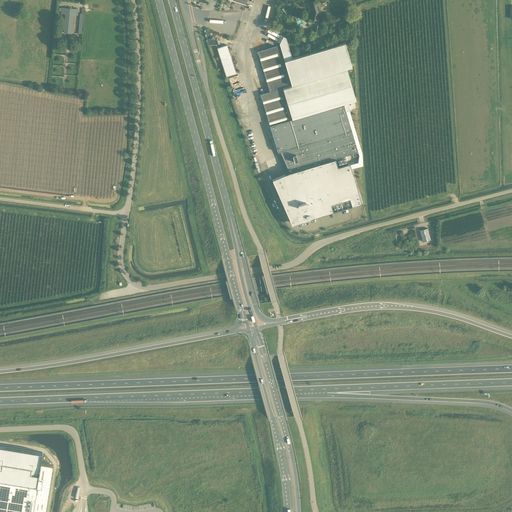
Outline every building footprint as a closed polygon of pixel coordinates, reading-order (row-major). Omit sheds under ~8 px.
[(321,11),(318,1),(321,0),(313,0),(314,1),(307,3),(310,11),(308,18),(319,20),(321,11)] [(77,15),(77,9),(61,8),(61,13),(65,14),(63,32),(71,33),(73,15),(77,15)] [(280,44),(257,51),(269,91),(260,94),(278,152),(280,151),(289,171),(296,169),(299,179),(288,183),(287,180),(276,185),(277,187),(292,223),(361,202),(349,162),(337,166),(334,158),(352,153),(353,157),(359,155),(344,104),(355,100),(345,68),(352,66),(345,42),(292,58),(286,37),(281,35),(277,42),(279,43),(280,44)] [(237,73),(229,44),(218,47),(226,76),(237,73)] [(245,96),(240,105),(240,106),(239,109),(243,111),(242,114),(246,117),(244,121),(247,123),(254,111),(251,109),(253,106),(249,103),(251,100),(245,96)] [(420,230),(423,241),(430,239),(427,228),(420,230)] [(0,511),(44,511),(53,465),(40,463),(42,452),(0,445),(0,511)]
